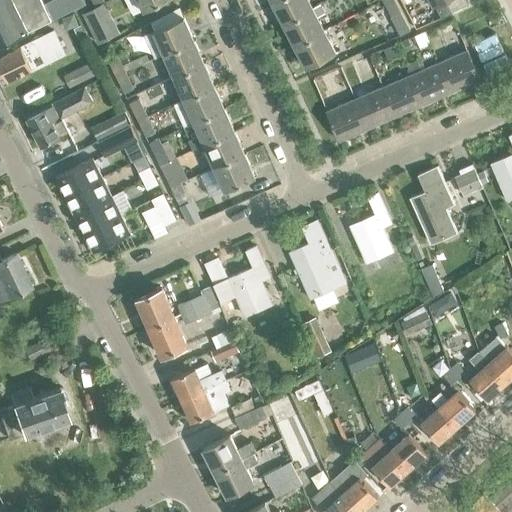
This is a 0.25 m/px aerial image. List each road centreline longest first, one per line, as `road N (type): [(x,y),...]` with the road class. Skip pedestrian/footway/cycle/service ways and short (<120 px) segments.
road 1 (residential): [(91,294),(299,196)]
road 2 (residential): [(299,196),(511,108)]
road 3 (residential): [(299,196),(212,0)]
road 4 (residential): [(182,476),(91,294)]
road 5 (residential): [(91,294),(62,266),(0,138)]
